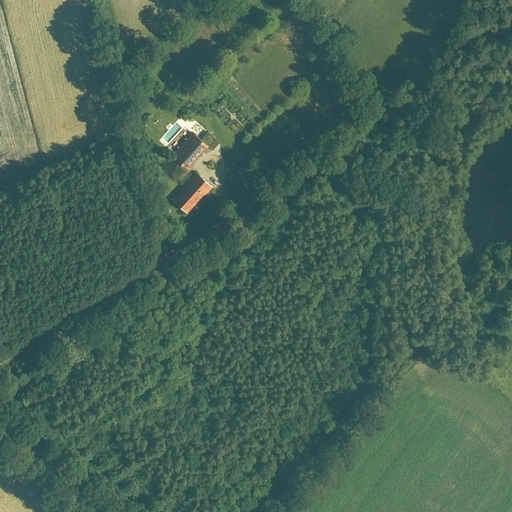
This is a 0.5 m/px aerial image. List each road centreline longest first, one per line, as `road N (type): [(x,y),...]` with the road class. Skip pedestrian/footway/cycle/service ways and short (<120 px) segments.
road 1 (track): [(489,0),(424,99),(177,251)]
road 2 (residential): [(0,363),(177,251)]
road 3 (track): [(321,167),(511,93)]
road 4 (track): [(0,419),(104,511)]
